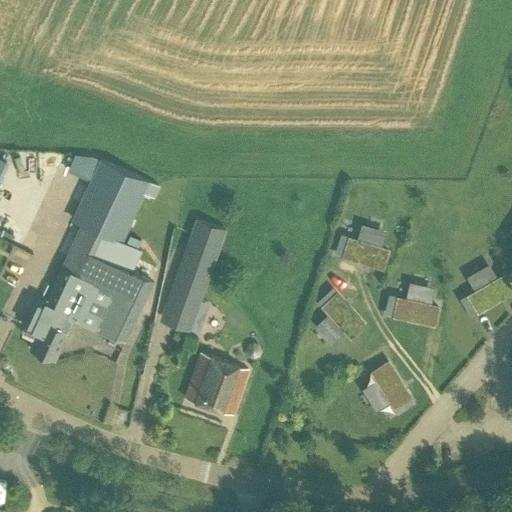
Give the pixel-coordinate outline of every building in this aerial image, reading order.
[(153,197),(159,184),(100,157),(70,220),(81,226),(46,303),(39,300),(26,328),(38,333),(31,348),(32,349),(33,353),(39,355),(43,354),(55,359),(75,317),(127,341),(154,282),(132,272),(142,249),(124,240),(122,245),(120,244),(144,193),(153,197)] [(14,232),(16,248),(39,247),(38,230),(14,232)] [(382,271),(389,248),(341,233),(334,255),(382,271)] [(471,317),(511,292),(511,285),(504,273),(497,277),(492,269),(470,282),(474,290),(460,298),(471,317)] [(190,284),(175,280),(171,291),(185,296),(182,306),(186,307),(194,304),(196,300),(200,301),(202,296),(188,291),(190,284)] [(389,293),(384,315),(435,327),(440,305),(432,303),(433,295),(407,289),(406,297),(389,293)] [(321,306),(328,314),(320,321),(337,339),(345,332),(346,333),(350,338),(366,324),(336,292),(321,306)] [(232,414),(233,412),(244,383),(249,369),(201,353),(185,398),(232,414)] [(375,380),(368,384),(382,407),(389,402),(397,415),(416,403),(389,359),(369,371),(375,380)]
